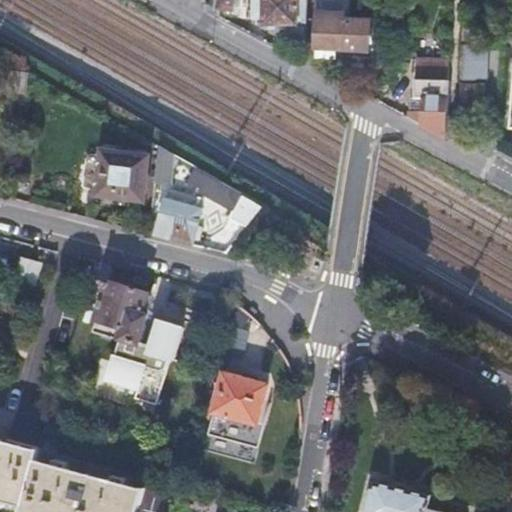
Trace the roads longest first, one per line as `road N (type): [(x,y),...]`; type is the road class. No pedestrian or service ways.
road 1 (residential): [(0,213),(274,284),(338,317)]
road 2 (residential): [(170,0),(374,112)]
road 3 (residential): [(374,112),(338,317)]
road 4 (residential): [(338,317),(511,411)]
road 5 (residential): [(338,317),(306,511)]
road 6 (residential): [(511,182),(374,112)]
